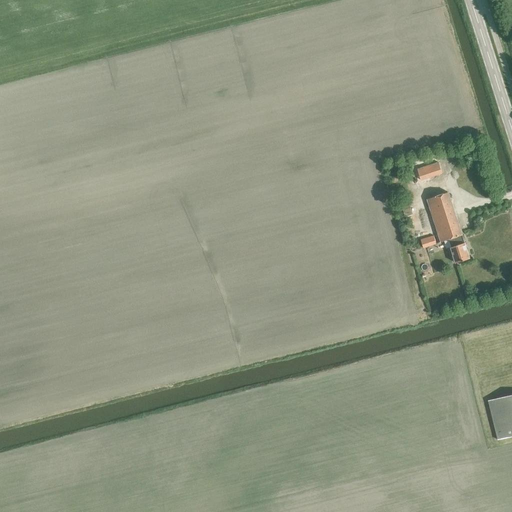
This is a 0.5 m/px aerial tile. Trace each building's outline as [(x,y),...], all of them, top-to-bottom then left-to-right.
[(417,170),(421,180),(442,173),(438,163),(417,170)] [(456,263),(470,259),(448,192),(427,199),(441,242),(448,240),(456,263)] [(401,208),(405,219),(413,216),(409,205),(401,208)] [(421,240),(423,248),(436,244),(434,236),(421,240)] [(511,394),(488,400),(497,440),(511,436),(511,394)]
